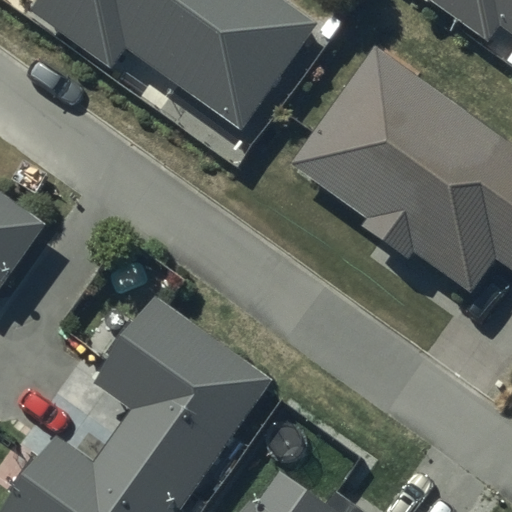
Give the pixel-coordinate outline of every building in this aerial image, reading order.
[(115,84),(131,62),(246,143),(319,40),(262,0),(54,0),(35,28),(115,84)] [(511,0),(412,0),(493,57),(505,40),(511,45),(511,0)] [(511,157),(380,62),(294,181),(371,237),(368,241),(412,273),(418,265),(474,306),(499,271),(511,280),(511,157)] [(0,300),(3,304),(49,241),(0,205),(0,300)] [(61,454),(21,511),(191,511),(274,395),(161,316),(101,402),(135,425),(97,479),(61,454)] [(350,511),(343,506),(339,511),(317,511),(283,487),(265,511),(350,511)]
